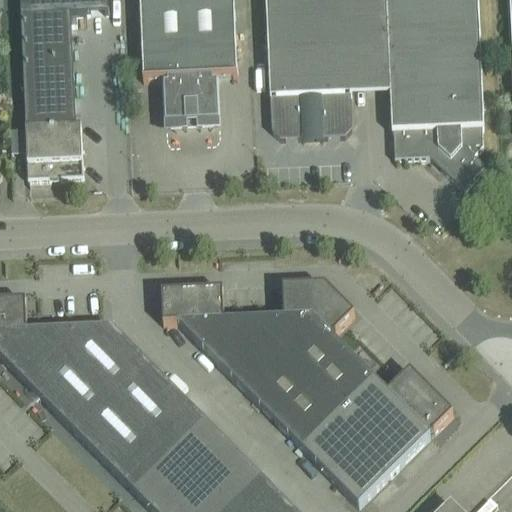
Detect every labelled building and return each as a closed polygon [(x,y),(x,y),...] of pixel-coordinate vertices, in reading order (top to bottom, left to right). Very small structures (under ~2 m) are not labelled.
[(77,20),(71,20),(71,19),(109,17),(108,0),(20,0),(27,131),(26,132),(28,185),(84,183),(81,130),(77,130),(77,129),(76,129),(72,29),(77,29),(77,20)] [(234,0),(140,0),(144,85),(169,84),(169,87),(163,87),(165,139),(221,136),(219,84),(214,85),(213,82),(238,81),(234,0)] [(484,133),(478,0),(266,0),(271,104),(272,132),(273,132),(273,137),(281,144),(286,144),(340,142),(345,141),(353,134),(352,128),(353,128),(351,81),(390,79),(393,137),(394,137),(395,164),(430,163),(465,195),(486,172),(475,161),(484,152),(483,133),(484,133)] [(378,380),(364,366),(336,338),(355,319),(325,290),(283,292),(284,323),(286,358),(246,398),(303,454),(374,384),(378,380)] [(286,358),(284,323),(225,326),(223,294),(162,297),(163,329),(178,329),(246,398),(286,358)] [(290,511),(113,333),(28,337),(26,305),(0,306),(0,361),(149,511),(290,511)] [(374,384),(431,441),(434,437),(434,438),(453,419),(410,375),(391,394),(378,380),(374,384)] [(359,511),(431,441),(374,384),(303,454),(359,511)]
